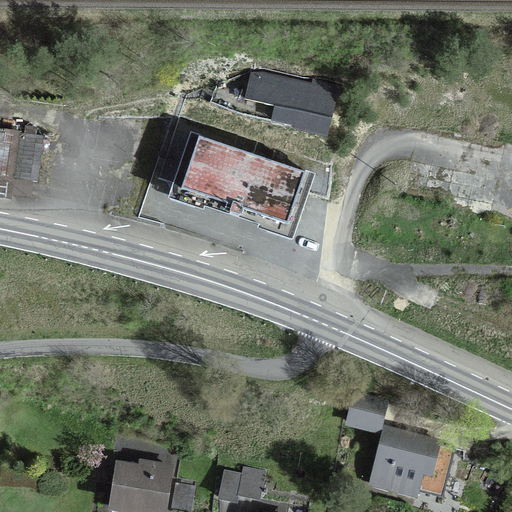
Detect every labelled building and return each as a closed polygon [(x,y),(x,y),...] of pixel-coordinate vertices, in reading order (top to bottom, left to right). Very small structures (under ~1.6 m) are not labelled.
[(263,74),(251,75),(246,99),(300,111),(296,129),(327,136),(335,98),(339,99),(340,87),(313,81),(312,85),(263,74)] [(15,135),(15,130),(0,128),(0,197),(6,199),(9,181),(38,186),(44,140),(15,135)] [(312,177),(174,130),(158,179),(175,184),(174,188),(198,196),(195,203),(269,228),(271,221),(295,229),(312,177)] [(380,429),(386,403),(354,396),(348,422),(380,429)] [(385,429),(373,479),(420,490),(425,471),(433,473),(440,443),(385,429)] [(143,465),(142,470),(117,467),(111,507),(139,511),(161,511),(169,469),(143,465)] [(243,474),(237,494),(257,500),(265,473),(245,467),(243,474)] [(237,494),(243,474),(226,469),(218,495),(235,501),(237,494)] [(189,511),(193,489),(175,485),(170,511),(189,511)]
